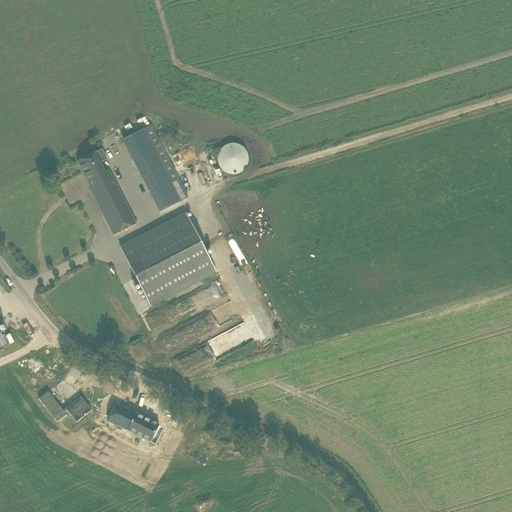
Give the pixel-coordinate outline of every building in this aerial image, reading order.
[(160,212),(181,201),(144,129),(122,141),(160,212)] [(222,171),(225,173),(228,174),(231,175),(234,175),(239,173),(243,171),(246,168),(248,164),(249,159),(248,154),(246,151),(244,148),(238,145),(234,144),(230,144),(227,145),(224,147),(221,149),(218,153),(217,156),(217,160),(218,163),(219,167),(222,171)] [(136,224),(112,178),(108,180),(95,153),(77,162),(91,189),(90,189),(113,236),(136,224)] [(216,271),(186,215),(120,249),(150,306),(216,271)] [(237,236),(227,240),(238,270),(248,266),(237,236)] [(187,371),(208,359),(200,346),(180,357),(187,371)] [(94,411),(83,396),(64,409),(51,390),(40,398),(57,423),(71,414),(77,423),(94,411)] [(116,404),(108,420),(150,442),(159,425),(116,404)]
